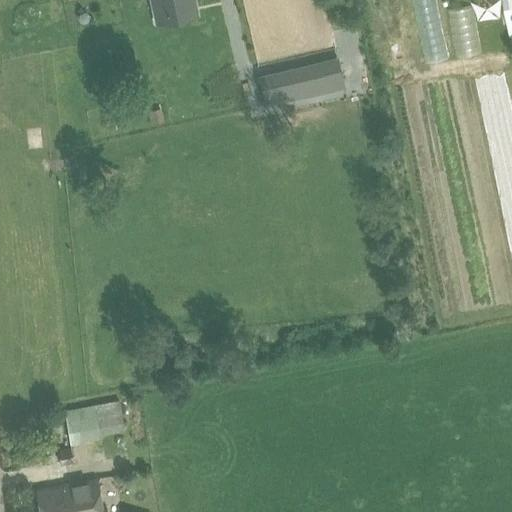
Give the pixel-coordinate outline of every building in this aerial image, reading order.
[(193,0),(152,0),(155,14),(194,6),(193,0)] [(511,0),(502,0),(504,7),(511,42),(511,0)] [(66,31),(59,4),(5,19),(13,45),(66,31)] [(0,45),(0,90),(9,89),(1,46),(0,45)] [(345,86),(341,71),(328,74),(325,62),(276,74),(282,98),(343,84),(343,87),(345,86)] [(118,399),(64,409),(70,444),(81,442),(81,440),(100,436),(100,434),(124,430),(118,399)] [(70,448),(58,450),(60,464),(73,462),(70,448)] [(102,511),(96,478),(67,484),(72,511),(102,511)] [(72,511),(67,484),(35,489),(39,511),(72,511)]
